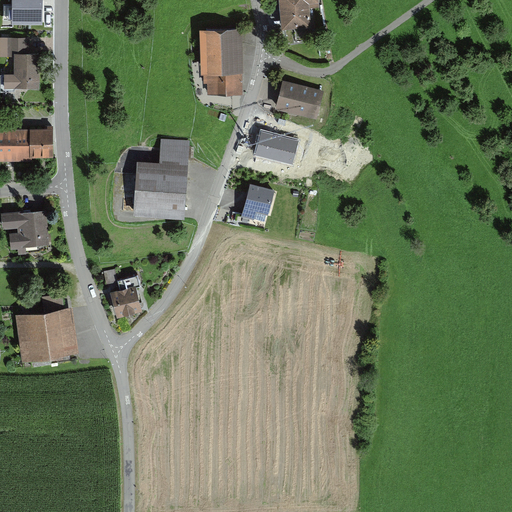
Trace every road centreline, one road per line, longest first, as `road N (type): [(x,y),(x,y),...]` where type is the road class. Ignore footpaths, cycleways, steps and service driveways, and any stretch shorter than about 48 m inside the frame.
road 1 (residential): [(115,350),(163,306),(193,255),(259,68),(256,0)]
road 2 (track): [(262,54),(306,71),(331,70),(430,0)]
road 3 (unclassified): [(61,0),(66,186)]
road 4 (unclassified): [(66,186),(81,266),(115,350)]
road 5 (unclassified): [(115,350),(130,443),(128,511)]
